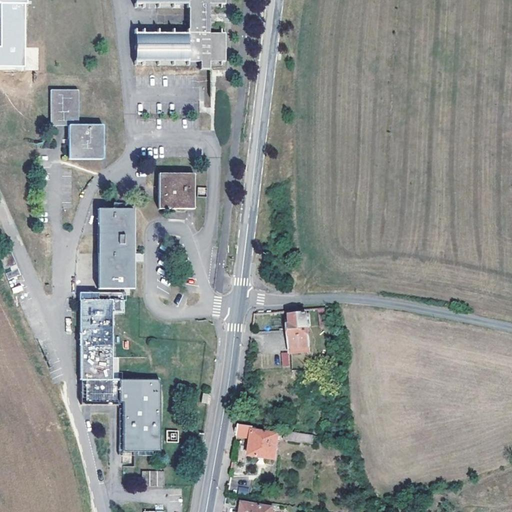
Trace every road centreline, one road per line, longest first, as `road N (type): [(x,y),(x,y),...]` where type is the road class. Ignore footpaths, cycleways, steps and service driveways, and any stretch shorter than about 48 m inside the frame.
road 1 (secondary): [(273,0),(239,295)]
road 2 (unclassified): [(239,295),(354,298),(511,327)]
road 3 (secondary): [(239,295),(205,511)]
